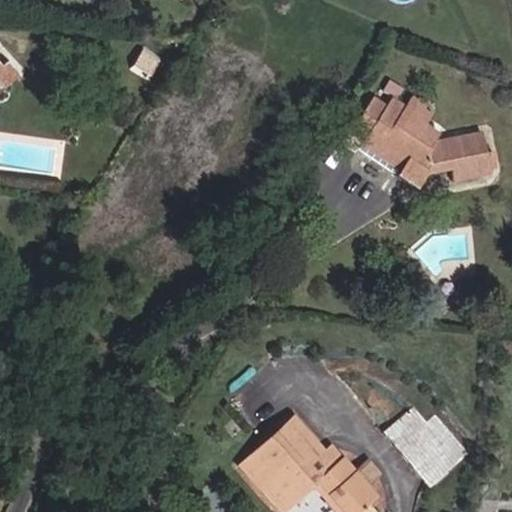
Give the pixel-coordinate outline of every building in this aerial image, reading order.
[(485,154),(481,133),(430,143),(416,134),(422,125),(413,120),(422,107),(408,98),(402,108),(388,100),(383,108),(369,99),(351,127),(365,135),(358,145),(359,146),(356,151),(415,189),(424,174),(449,169),(452,181),(489,174),(488,169),(495,167),(492,152),(485,154)] [(422,125),(430,113),(422,107),(413,120),(422,125)] [(430,143),(436,134),(422,125),(416,134),(430,143)] [(358,145),(365,135),(351,127),(338,147),(353,157),(356,151),(359,146),(358,145)] [(465,452),(437,419),(428,427),(413,409),(383,435),(427,485),(465,452)] [(353,474),(340,459),(333,465),(323,455),(292,419),(262,446),(269,453),(246,474),(279,511),(281,511),(312,485),(336,511),(375,511),(367,503),(374,497),(364,486),(367,484),(356,472),(353,474)] [(246,474),(269,453),(262,446),(239,467),(246,474)] [(341,458),(331,447),(323,455),(333,465),(340,459),(341,458)] [(378,474),(367,462),(356,472),(367,484),(378,474)]
